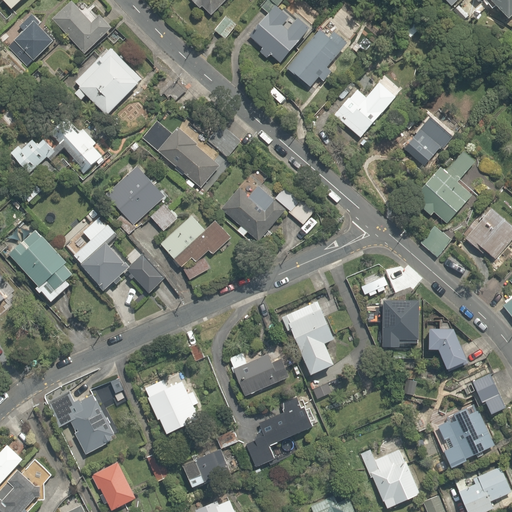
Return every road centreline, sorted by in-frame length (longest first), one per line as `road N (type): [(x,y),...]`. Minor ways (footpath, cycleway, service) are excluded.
road 1 (residential): [(380,228),(106,349),(0,412)]
road 2 (residential): [(380,228),(129,0)]
road 3 (residential): [(511,351),(380,228)]
